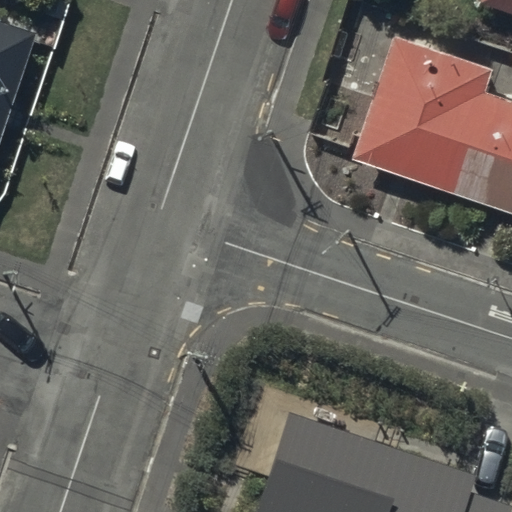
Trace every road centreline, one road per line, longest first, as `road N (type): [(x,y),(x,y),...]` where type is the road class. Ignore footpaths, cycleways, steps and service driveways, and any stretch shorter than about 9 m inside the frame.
road 1 (residential): [(159,224),(511,339)]
road 2 (residential): [(234,0),(159,224)]
road 3 (residential): [(159,224),(107,375)]
road 4 (residential): [(107,375),(62,511)]
